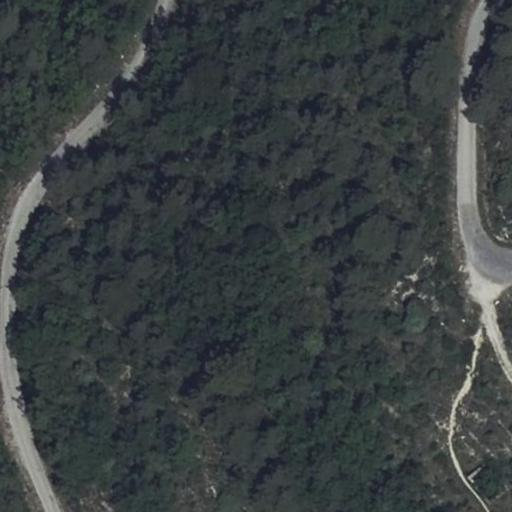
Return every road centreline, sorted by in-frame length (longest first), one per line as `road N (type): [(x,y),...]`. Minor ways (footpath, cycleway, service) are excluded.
road 1 (unclassified): [(52,511),(14,426),(2,366),(11,267),(29,215),(143,64),(163,0)]
road 2 (unclassified): [(494,0),(478,43),(466,193),(488,264),(511,267)]
